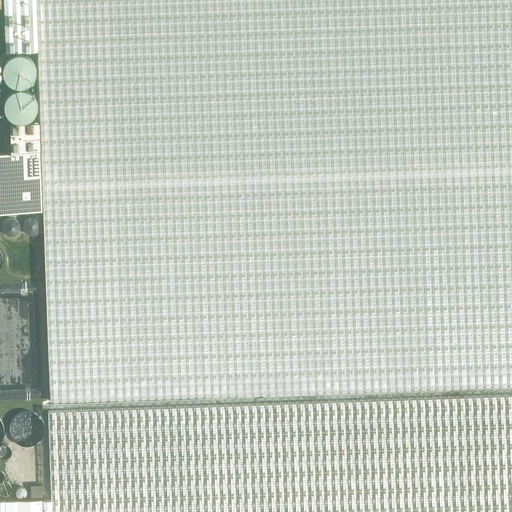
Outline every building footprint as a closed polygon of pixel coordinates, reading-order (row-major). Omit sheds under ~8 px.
[(0,212),(44,211),(50,401),(511,384),(511,0),(4,0),(6,52),(38,51),(41,123),(11,124),(12,151),(0,151),(0,212)] [(23,54),(20,53),(16,54),(12,55),(9,57),(7,59),(5,62),(4,65),(3,68),(4,74),(6,79),(9,82),(12,85),(16,86),(20,87),(23,86),(27,85),(30,83),(34,80),(36,76),(37,71),(36,66),(35,62),(32,58),(28,56),(23,54)] [(27,89),(22,88),(18,88),(16,89),(13,91),(10,93),(7,96),(5,101),(5,106),(6,111),(9,116),(12,119),(17,121),(21,122),(25,121),(31,119),(34,116),(37,112),(39,107),(38,102),(36,96),(33,92),(27,89)] [(41,227),(41,226),(41,224),(41,223),(40,222),(39,220),(38,219),(37,218),(35,218),(34,217),(32,217),(31,217),(29,218),(28,218),(27,219),(26,220),(25,222),(24,223),(24,224),(24,226),(24,227),(24,229),(25,230),(26,232),(27,233),(28,233),(29,234),(31,235),(32,235),(34,235),(35,234),(37,233),(38,233),(39,232),(40,230),(41,229),(41,227)] [(20,228),(20,227),(20,225),(20,224),(19,222),(18,221),(17,220),(16,219),(15,219),(13,218),(12,218),(10,218),(9,219),(7,219),(6,220),(5,221),(4,222),(3,224),(3,225),(3,227),(3,228),(3,230),(4,231),(5,232),(6,234),(7,234),(9,235),(10,235),(12,236),(13,235),(15,235),(16,234),(17,234),(18,232),(19,231),(20,230),(20,228)] [(0,511),(511,511),(511,393),(48,410),(50,501),(5,500),(0,500),(0,511)]
